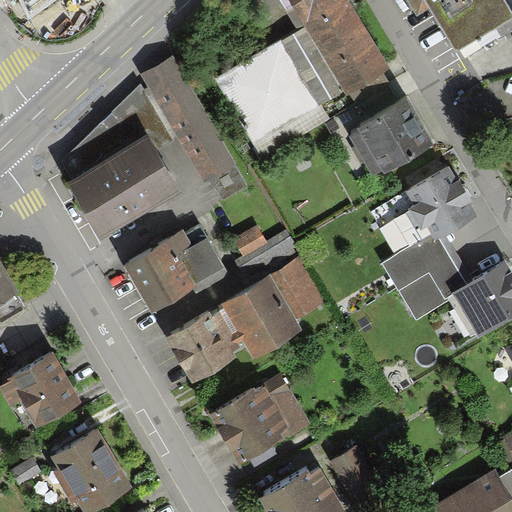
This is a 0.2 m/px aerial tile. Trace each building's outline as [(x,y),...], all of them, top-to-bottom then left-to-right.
[(55,0),(19,0),(28,17),(55,0)] [(346,0),(291,0),(338,82),(380,58),(346,0)] [(502,0),(415,0),(440,42),(505,5),(502,0)] [(325,91),(284,26),(212,71),(252,136),(325,91)] [(174,56),(141,75),(149,87),(178,139),(205,184),(210,181),(237,165),(174,56)] [(140,83),(56,162),(69,185),(150,138),(157,151),(178,139),(149,87),(144,90),(140,83)] [(404,87),(345,119),(368,162),(427,131),(404,87)] [(150,138),(69,185),(101,240),(182,193),(157,151),(150,138)] [(467,207),(438,158),(389,187),(417,233),(379,257),(413,313),(451,290),(477,334),(511,312),(511,266),(498,243),(458,267),(434,227),(467,207)] [(249,186),(237,165),(210,181),(223,200),(249,186)] [(187,213),(113,255),(142,306),(216,264),(187,213)] [(255,217),(224,235),(233,251),(264,233),(255,217)] [(0,326),(32,309),(0,255),(0,326)] [(287,259),(218,299),(251,355),(320,315),(287,259)] [(195,304),(158,326),(189,377),(226,355),(195,304)] [(35,417),(74,396),(44,343),(5,365),(35,417)] [(267,374),(208,406),(239,462),(297,429),(267,374)] [(82,503),(122,480),(88,421),(48,444),(82,503)] [(511,427),(497,436),(510,457),(511,456),(511,427)] [(350,438),(323,452),(347,497),(374,483),(350,438)] [(339,511),(305,456),(251,488),(265,511),(339,511)] [(511,494),(492,460),(417,503),(422,511),(510,511),(511,511),(511,494)] [(143,511),(137,500),(116,511),(143,511)]
